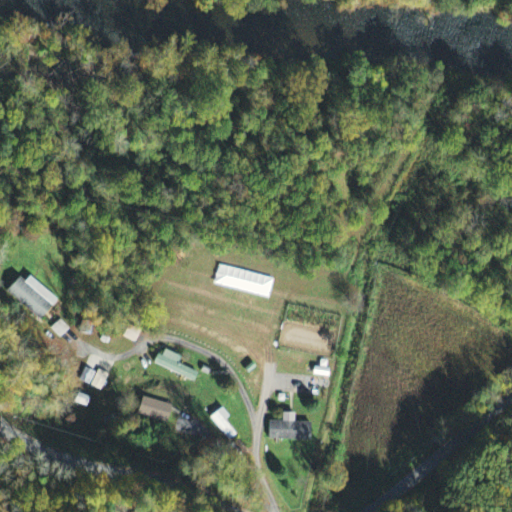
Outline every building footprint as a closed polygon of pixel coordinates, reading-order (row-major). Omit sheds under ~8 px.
[(19,279),(7,293),(40,322),(57,302),(29,277),(24,284),(19,279)] [(193,382),(196,374),(176,366),(179,358),(159,350),(153,367),(193,382)] [(78,382),(102,392),(108,376),(96,371),(95,375),(83,370),(78,382)] [(74,404),(86,408),(89,399),(77,395),(74,404)] [(170,407),(143,399),(138,416),(165,424),(170,407)] [(310,441),(310,424),(293,424),(293,414),(280,415),(280,423),(266,423),(267,442),(310,441)]
